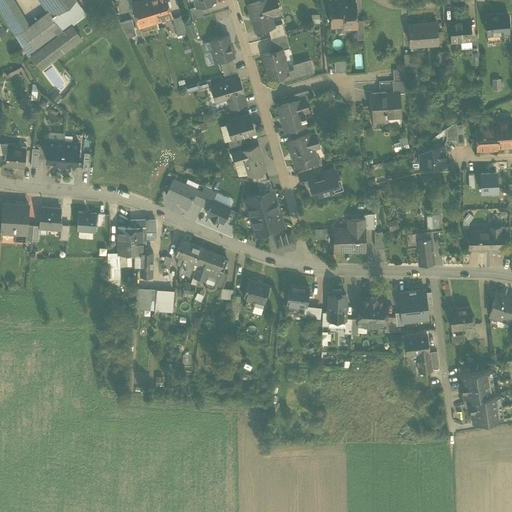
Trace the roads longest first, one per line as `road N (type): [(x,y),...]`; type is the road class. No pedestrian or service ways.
road 1 (residential): [(0,181),(128,201),(253,253),(309,267)]
road 2 (residential): [(260,95),(309,267)]
road 3 (residential): [(451,442),(433,274)]
road 4 (residential): [(309,267),(433,274)]
